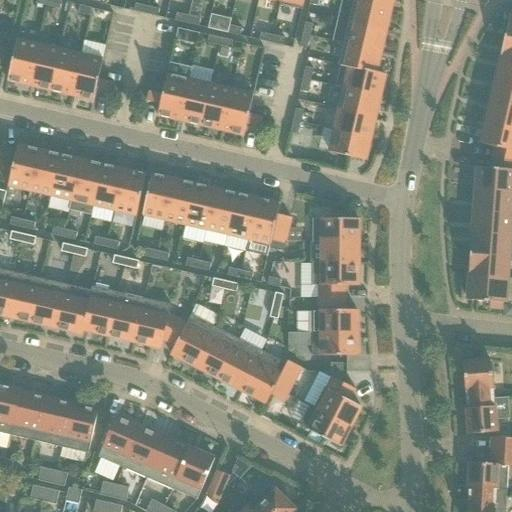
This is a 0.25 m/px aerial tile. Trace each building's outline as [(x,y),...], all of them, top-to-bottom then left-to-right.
[(62,2),(54,0),(49,0),(48,7),(60,9),(62,2)] [(303,0),(280,0),(280,5),(302,10),(303,0)] [(355,0),(355,3),(390,11),(392,0),(355,0)] [(385,31),(390,11),(355,3),(350,23),(385,31)] [(145,15),(147,7),(135,4),(133,12),(145,15)] [(92,9),(79,6),(78,14),(90,16),(92,9)] [(159,9),(147,7),(145,15),(158,17),(159,9)] [(187,24),(188,16),(176,13),(175,21),(187,24)] [(200,19),(188,16),(187,24),(199,27),(200,19)] [(221,17),(217,31),(228,34),(230,26),(231,20),(221,17)] [(305,23),(302,35),(310,37),(313,25),(305,23)] [(380,53),(385,31),(350,23),(345,45),(380,53)] [(230,26),(228,34),(240,36),(242,29),(230,26)] [(178,29),(175,41),(197,46),(199,34),(178,29)] [(271,44),(273,36),(261,33),(259,41),(271,44)] [(307,49),(310,37),(302,35),(299,47),(307,49)] [(219,46),(221,39),(209,36),(207,44),(219,46)] [(285,39),(273,36),(271,44),(283,46),(285,39)] [(511,62),(511,39),(504,38),(500,56),(501,56),(501,59),(511,62)] [(233,41),(221,39),(219,46),(231,49),(233,41)] [(29,87),(39,45),(17,40),(7,82),(29,87)] [(50,92),(60,50),(39,45),(29,87),(50,92)] [(376,73),(380,53),(345,45),(340,67),(349,69),(349,68),(375,74),(376,73)] [(71,97),(81,55),(60,50),(50,92),(71,97)] [(103,60),(81,55),(71,97),(93,102),(96,90),(109,93),(112,83),(98,80),(103,60)] [(511,62),(501,59),(496,81),(511,84),(511,62)] [(149,92),(146,102),(160,105),(157,117),(179,122),(189,80),(192,68),(170,63),(167,75),(162,95),(149,92)] [(305,67),(302,79),(310,81),(313,69),(305,67)] [(340,67),(336,87),(344,89),(379,97),(384,75),(376,73),(375,74),(349,68),(349,69),(340,67)] [(307,93),(310,81),(302,79),(300,91),(307,93)] [(201,127),(210,85),(189,80),(179,122),(201,127)] [(491,102),(511,106),(511,84),(496,81),(491,102)] [(222,132),(231,89),(210,85),(201,127),(222,132)] [(248,115),(253,95),(231,89),(222,132),(243,137),(246,125),(260,128),(262,118),(248,115)] [(374,118),(379,97),(344,89),(339,110),(374,118)] [(511,106),(491,102),(486,123),(511,128),(511,106)] [(331,108),(326,129),(334,131),(370,139),(374,118),(339,110),(331,108)] [(295,109),(293,121),(300,123),(303,111),(295,109)] [(298,135),(300,123),(293,121),(290,133),(298,135)] [(511,161),(511,128),(486,123),(481,145),(495,148),(493,158),(511,161)] [(364,161),(370,139),(334,131),(329,153),(364,161)] [(30,192),(39,150),(17,145),(8,187),(30,192)] [(51,197),(60,155),(39,150),(30,192),(51,197)] [(72,202),(81,160),(60,155),(51,197),(71,202),(72,202)] [(511,193),(511,161),(493,158),(492,169),(477,168),(476,191),(511,193)] [(93,207),(102,165),(81,160),(72,202),(71,202),(69,211),(91,216),(94,207),(93,207)] [(114,211),(124,170),(102,165),(93,207),(94,207),(114,211)] [(145,175),(124,170),(114,211),(136,217),(145,175)] [(164,221),(174,179),(152,174),(142,216),(164,221)] [(185,226),(195,184),(174,179),(164,221),(185,226)] [(206,231),(216,189),(195,184),(185,226),(206,231)] [(227,236),(237,194),(216,189),(206,231),(227,236)] [(511,215),(511,202),(511,193),(476,191),(474,212),(511,215)] [(248,241),(258,199),(237,194),(227,236),(248,241)] [(271,241),(280,204),(258,199),(248,241),(245,252),(267,257),(269,249),(270,246),(271,241)] [(510,237),(511,215),(474,212),(473,234),(510,237)] [(291,218),(278,215),(271,241),(283,244),(284,241),(286,241),(291,218)] [(21,228),(23,220),(11,218),(9,226),(21,228)] [(35,223),(23,220),(21,228),(33,231),(35,223)] [(312,243),(322,243),(322,242),(358,242),(358,220),(312,220),(312,243)] [(63,238),(65,230),(53,227),(51,235),(63,238)] [(77,233),(65,230),(63,238),(75,241),(77,233)] [(22,243),(23,235),(11,232),(9,240),(22,243)] [(508,258),(510,237),(473,234),(472,237),(471,237),(470,255),(508,258)] [(36,238),(23,235),(22,243),(34,246),(36,238)] [(105,248),(107,240),(95,237),(93,245),(105,248)] [(119,243),(107,240),(105,248),(117,251),(119,243)] [(271,241),(270,249),(282,252),(283,244),(271,241)] [(358,264),(358,242),(322,242),(322,243),(322,263),(322,264),(358,264)] [(73,255),(75,247),(62,244),(61,252),(73,255)] [(87,250),(75,247),(73,255),(85,258),(87,250)] [(155,259),(157,251),(145,249),(143,257),(155,259)] [(169,254),(157,251),(155,259),(167,262),(169,254)] [(511,279),(506,279),(508,258),(470,255),(468,274),(470,274),(469,277),(511,280),(511,279)] [(124,267),(126,259),(114,256),(112,264),(124,267)] [(197,269),(199,261),(187,258),(185,266),(197,269)] [(138,262),(126,259),(124,267),(137,270),(138,262)] [(211,264),(199,261),(197,269),(209,272),(211,264)] [(358,286),(358,264),(322,264),(322,263),(312,263),(312,286),(318,286),(318,299),(345,299),(345,286),(358,286)] [(239,279),(241,271),(229,268),(227,276),(239,279)] [(0,315),(5,317),(15,273),(0,269),(0,315)] [(253,274),(241,271),(239,279),(251,282),(253,274)] [(30,323),(40,279),(15,273),(5,317),(30,323)] [(269,277),(267,285),(279,288),(281,280),(269,277)] [(511,303),(511,280),(469,277),(468,301),(489,302),(489,307),(503,308),(503,303),(511,303)] [(56,329),(66,285),(40,279),(30,323),(56,329)] [(224,290),(226,282),(213,279),(211,287),(224,290)] [(238,285),(226,282),(224,290),(236,293),(238,285)] [(92,291),(91,291),(66,285),(56,329),(82,335),(83,331),(92,291)] [(108,337),(118,293),(92,287),(91,291),(92,291),(83,331),(108,337)] [(134,343),(144,299),(118,293),(108,337),(134,343)] [(275,293),(272,306),(280,307),(283,295),(275,293)] [(175,346),(186,324),(168,315),(171,305),(144,299),(134,343),(161,349),(163,340),(175,346)] [(345,311),(345,299),(318,299),(318,311),(311,311),(311,333),(357,334),(357,311),(345,311)] [(277,320),(280,307),(272,306),(269,318),(277,320)] [(195,367),(215,328),(191,315),(186,324),(175,346),(170,355),(195,367)] [(296,333),(296,321),(288,321),(288,333),(296,333)] [(218,379),(239,340),(215,328),(195,367),(218,379)] [(357,356),(357,334),(311,333),(311,356),(357,356)] [(242,392),(262,352),(239,340),(218,379),(242,392)] [(270,395),(282,372),(286,364),(262,352),(242,392),(266,404),(270,395)] [(288,361),(286,364),(282,372),(296,378),(301,368),(288,361)] [(463,364),(466,399),(493,397),(491,362),(463,364)] [(343,373),(343,365),(330,365),(330,373),(343,373)] [(284,402),(296,378),(282,372),(270,395),(284,402)] [(324,388),(314,407),(314,408),(350,427),(361,407),(350,401),(356,390),(332,377),(326,389),(324,388)] [(0,433),(10,436),(20,391),(0,386),(0,433)] [(36,442),(46,398),(21,392),(21,391),(20,391),(10,436),(36,442)] [(507,398),(494,399),(493,397),(466,399),(468,435),(496,433),(495,421),(508,419),(507,398)] [(62,448),(72,404),(46,398),(36,442),(62,448)] [(72,404),(62,448),(59,458),(85,464),(87,454),(88,454),(98,410),(72,404)] [(350,427),(314,408),(314,407),(310,405),(299,426),(340,447),(350,427)] [(123,468),(140,427),(116,417),(98,458),(123,468)] [(147,479),(165,438),(140,427),(123,468),(147,479)] [(172,489),(190,448),(165,438),(147,479),(172,489)] [(511,438),(492,438),(492,452),(511,452),(511,438)] [(214,459),(190,448),(172,489),(197,500),(214,459)] [(511,466),(511,452),(492,452),(491,464),(470,463),(468,496),(506,497),(508,467),(511,466)] [(18,463),(5,459),(2,473),(15,476),(18,463)] [(51,484),(54,471),(41,468),(38,481),(51,484)] [(67,474),(54,471),(51,484),(64,487),(67,474)] [(219,501),(222,495),(230,477),(216,471),(205,495),(219,501)] [(113,498),(116,485),(103,482),(100,495),(113,498)] [(129,488),(116,485),(113,498),(126,501),(129,488)] [(269,485),(248,507),(252,511),(292,511),(295,510),(269,485)] [(43,502),(46,489),(33,486),(30,499),(43,502)] [(68,488),(65,501),(79,504),(82,491),(68,488)] [(59,492),(46,489),(43,502),(56,505),(59,492)] [(505,511),(506,497),(468,496),(466,511),(505,511)] [(160,511),(164,506),(152,500),(145,511),(160,511)] [(107,511),(109,504),(96,501),(93,511),(107,511)]
